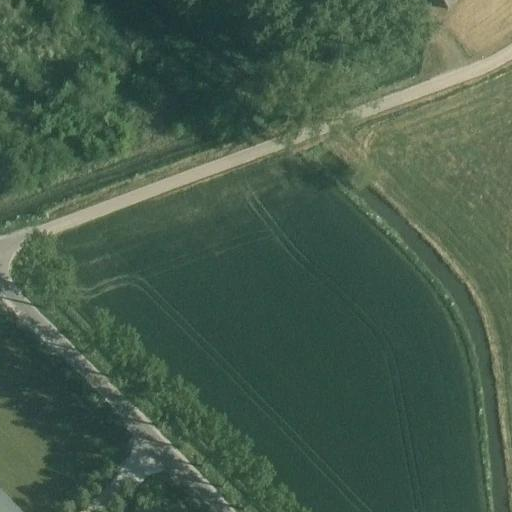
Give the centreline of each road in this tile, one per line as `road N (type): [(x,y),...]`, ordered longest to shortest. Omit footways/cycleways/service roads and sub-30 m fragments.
road 1 (unclassified): [(0,244),(511,59)]
road 2 (unclassified): [(225,511),(0,275)]
